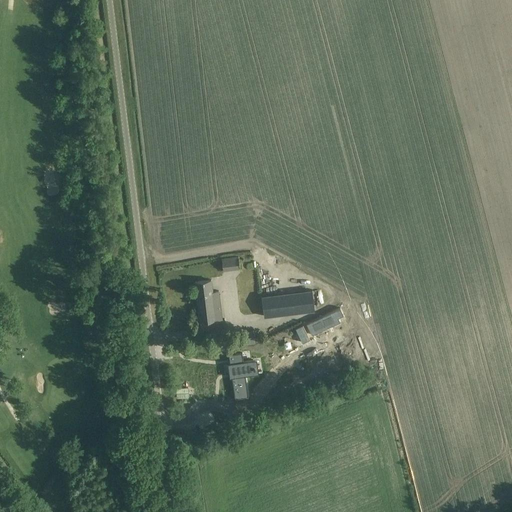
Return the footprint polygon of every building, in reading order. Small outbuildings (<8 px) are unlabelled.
[(223,271),(240,268),(239,256),(222,258),(223,271)] [(211,280),(195,282),(201,330),(226,327),(222,297),(220,297),(219,289),(212,290),(211,280)] [(312,289),(262,296),(264,316),(315,310),(312,289)] [(339,306),(313,318),(318,330),(345,318),(339,306)] [(303,325),(296,328),(303,342),(310,339),(303,325)] [(254,330),(242,332),(243,342),(255,340),(254,330)] [(279,347),(253,356),(261,379),(334,353),(328,337),(282,354),(279,347)] [(242,352),(229,354),(232,374),(235,398),(249,396),(245,372),(255,371),(253,359),(244,361),(242,352)]
